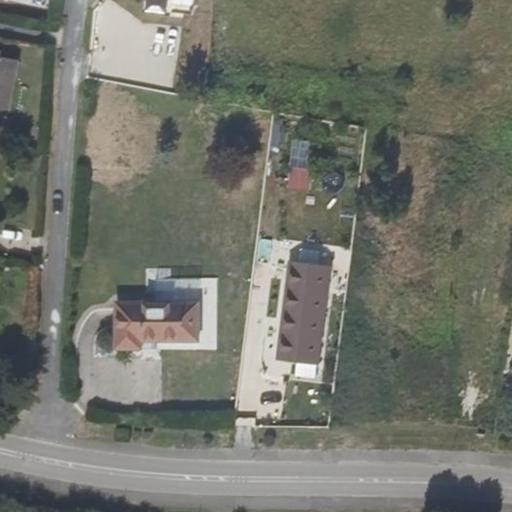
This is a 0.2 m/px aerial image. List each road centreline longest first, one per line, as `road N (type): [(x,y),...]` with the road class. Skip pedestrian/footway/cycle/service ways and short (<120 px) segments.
road 1 (tertiary): [(44,462),(223,479),(511,486)]
road 2 (residential): [(85,0),(44,462)]
